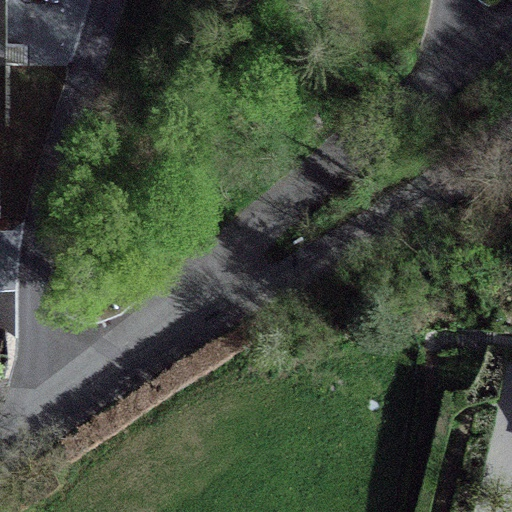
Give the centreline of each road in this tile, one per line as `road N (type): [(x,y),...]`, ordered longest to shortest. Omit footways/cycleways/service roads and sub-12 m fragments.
road 1 (residential): [(511,23),(243,236),(195,317)]
road 2 (residential): [(106,0),(36,260),(52,416)]
road 3 (residential): [(195,317),(511,124)]
road 4 (residential): [(52,416),(195,317)]
